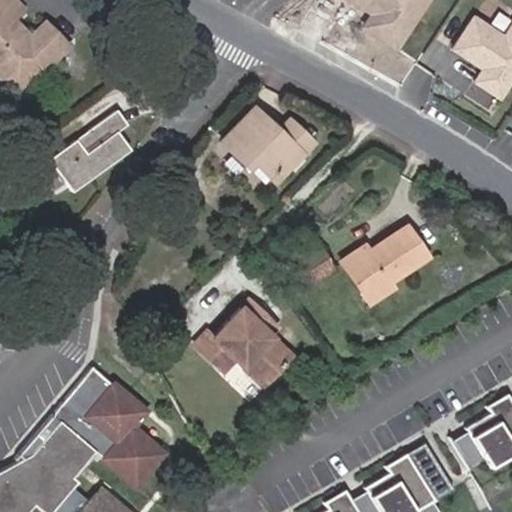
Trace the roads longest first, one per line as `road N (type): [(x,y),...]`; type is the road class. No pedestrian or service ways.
road 1 (residential): [(238,28),(65,317),(0,377)]
road 2 (tertiary): [(238,28),(511,192)]
